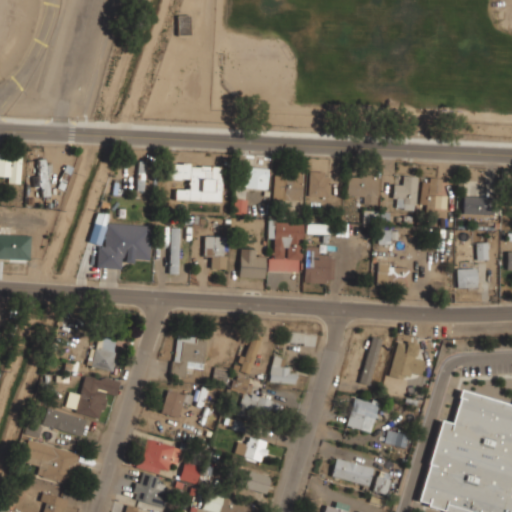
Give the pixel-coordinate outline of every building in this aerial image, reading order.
[(189,35),(189,15),(176,15),(176,35),(189,35)] [(20,154),(0,154),(0,174),(5,174),(5,182),(20,182),(20,154)] [(34,187),(40,187),(41,196),(51,195),(50,157),(33,158),(34,187)] [(143,191),(146,161),(138,160),(135,190),(143,191)] [(174,199),(220,200),(221,164),(167,163),(167,179),(188,179),(187,189),(174,189),(174,199)] [(267,167),(244,167),(244,187),(267,187),(267,167)] [(307,196),(328,196),(328,170),(307,170),(307,196)] [(272,200),(300,200),(300,173),(272,173),(272,200)] [(394,183),(392,208),(415,209),(417,175),(403,175),(402,184),(394,183)] [(427,210),(438,210),(438,176),(427,177),(427,210)] [(376,203),(376,178),(345,178),(345,193),(356,193),(356,203),(376,203)] [(489,213),(489,179),(462,179),(462,213),(489,213)] [(245,197),(233,197),(233,214),(245,214),(245,197)] [(270,270),(301,271),(302,222),(271,221),(270,270)] [(151,223),(107,222),(106,244),(96,243),(95,267),(120,268),(120,259),(149,260),(151,223)] [(344,234),(344,225),(306,224),(305,233),(344,234)] [(177,227),(168,227),(168,272),(177,272),(177,227)] [(378,229),(377,244),(390,244),(390,230),(378,229)] [(0,258),(29,258),(29,234),(0,233),(0,258)] [(225,235),(204,235),(204,268),(225,268),(225,235)] [(318,246),(304,245),(303,282),(332,283),(333,255),(317,254),(318,246)] [(264,256),(255,256),(255,247),(238,247),(238,277),(264,277),(264,256)] [(486,247),(477,247),(477,257),(486,257),(486,247)] [(410,285),(410,263),(375,262),(375,285),(410,285)] [(477,287),(477,266),(457,266),(457,287),(477,287)] [(286,343),(315,343),(315,330),(286,330),(286,343)] [(239,370),(248,373),(261,336),(251,332),(239,370)] [(202,367),(206,339),(176,335),(170,374),(184,376),(185,365),(202,367)] [(381,338),(371,335),(358,382),(367,385),(381,338)] [(108,370),(117,343),(95,336),(86,363),(108,370)] [(398,344),(397,365),(416,366),(416,345),(398,344)] [(292,385),(297,370),(281,365),(283,358),(273,356),(267,378),(292,385)] [(227,383),(228,367),(212,367),(211,382),(227,383)] [(250,377),(233,373),(229,389),(242,392),(236,415),(270,423),(275,400),(246,393),(250,377)] [(64,410),(101,416),(104,393),(116,395),(118,380),(83,374),(80,392),(67,391),(64,410)] [(184,393),(166,387),(159,412),(177,417),(184,393)] [(454,511),(415,500),(440,418),(452,422),(461,389),(511,405),(511,511),(454,511)] [(378,404),(354,396),(344,424),(368,433),(378,404)] [(85,418),(46,406),(40,424),(79,436),(85,418)] [(407,434),(385,431),(384,443),(405,446),(407,434)] [(234,453),(263,461),(268,441),(248,436),(245,445),(236,442),(234,453)] [(180,445),(143,437),(137,467),(165,473),(167,462),(176,464),(180,445)] [(34,476),(71,485),(79,452),(27,439),(22,460),(37,464),(34,476)] [(373,468),(335,457),(330,475),(368,486),(373,468)] [(178,477),(195,483),(200,467),(183,462),(178,477)] [(163,506),(167,487),(157,484),(159,476),(137,471),(131,498),(163,506)] [(267,489),(268,473),(246,472),(245,488),(267,489)] [(385,495),(389,479),(375,475),(371,491),(385,495)] [(61,511),(66,498),(43,491),(37,511),(61,511)] [(253,511),(255,503),(205,492),(201,510),(210,511),(253,511)] [(325,505),(322,511),(353,511),(347,510),(348,504),(335,501),(333,507),(325,505)]
